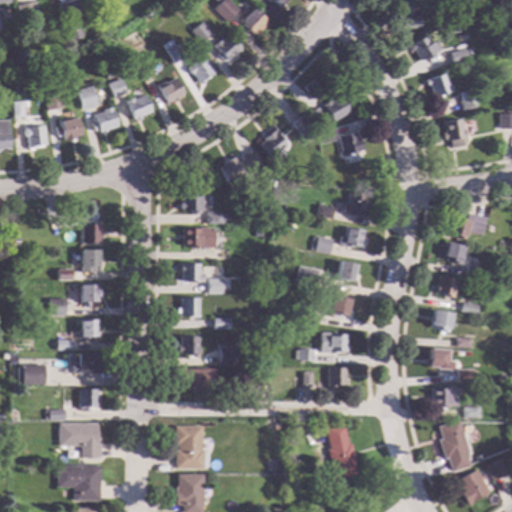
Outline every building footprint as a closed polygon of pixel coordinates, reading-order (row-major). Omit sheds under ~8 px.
[(74,0),(80,21),(62,26),(56,3),(66,0),(74,0)] [(227,0),(236,9),(222,22),(210,9),(219,0),(227,0)] [(283,0),(267,0),(277,8),(283,0)] [(411,0),(411,1),(409,1),(409,12),(418,12),(418,29),(400,28),(400,1),(390,1),(390,0),(411,0)] [(35,18),(17,21),(14,6),(32,2),(35,18)] [(264,21),(250,35),(237,21),(250,8),(264,21)] [(209,34),(197,43),(187,31),(199,21),(209,34)] [(80,38),(68,41),(65,32),(77,29),(80,38)] [(239,48),(233,52),(234,54),(223,62),(220,58),(218,60),(214,55),(215,53),(210,46),(228,33),(239,48)] [(427,42),(429,41),(435,50),(417,62),(410,50),(407,51),(404,46),(423,35),(427,42)] [(171,45),(172,44),(180,58),(171,64),(162,50),(162,49),(160,45),(168,40),(171,45)] [(465,59),(449,64),(446,52),(462,48),(465,59)] [(148,72),(139,77),(130,61),(139,56),(148,72)] [(211,73),(202,78),(203,81),(197,85),(190,74),(188,75),(184,68),(186,67),(185,65),(190,63),(189,61),(196,57),(197,58),(201,56),(211,73)] [(113,77),(105,80),(102,72),(110,69),(113,77)] [(445,83),(447,83),(450,91),(440,95),(441,97),(437,98),(436,96),(430,98),(425,85),(424,86),(421,80),(441,72),(445,83)] [(181,94),(175,97),(176,99),(171,102),(170,100),(164,104),(153,86),(161,82),(162,83),(172,78),(181,94)] [(123,93),(110,98),(104,83),(118,79),(123,93)] [(93,106),(78,110),(73,91),(88,87),(93,106)] [(471,97),(472,97),(474,107),(459,111),(456,92),(469,89),(471,97)] [(60,108),(43,111),(40,93),(57,90),(60,108)] [(148,112),(137,117),(138,119),(133,121),(133,119),(130,120),(122,102),(130,98),(131,99),(141,95),(148,112)] [(346,112),(330,122),(328,119),(323,122),(322,121),(312,127),(304,114),(314,108),(318,114),(322,111),(319,105),(327,100),(328,102),(337,96),(346,112)] [(21,118),(10,118),(9,102),(20,101),(21,118)] [(115,126),(103,130),(103,132),(98,134),(98,132),(95,133),(94,131),(91,132),(88,123),(91,122),(89,116),(100,112),(99,110),(108,107),(115,126)] [(511,129),(495,129),(494,114),(511,114),(511,129)] [(78,136),(73,137),(73,139),(72,139),(72,142),(68,142),(68,140),(61,142),(61,139),(59,140),(58,135),(54,136),(52,127),(55,127),(54,121),(74,117),(78,136)] [(308,129),(298,137),(288,124),(298,117),(308,129)] [(460,129),(461,129),(463,138),(461,139),(463,146),(448,149),(446,141),(443,141),(442,139),(440,140),(439,134),(441,133),(439,122),(458,118),(460,129)] [(36,126),(40,126),(43,145),(36,146),(36,147),(31,148),(31,150),(25,151),(23,137),(21,138),(20,129),(22,129),(22,128),(28,127),(28,125),(36,124),(36,126)] [(333,142),(328,144),(329,148),(324,149),(323,146),(320,146),(315,132),(329,128),(333,142)] [(283,146),(267,159),(256,145),(261,141),(260,139),(271,130),(283,146)] [(358,150),(338,156),(337,152),(338,151),(335,136),(353,131),(358,150)] [(243,176),(238,178),(237,177),(225,183),(216,168),(221,165),(220,163),(232,156),(243,176)] [(268,175),(259,181),(251,170),(260,163),(268,175)] [(198,213),(193,213),(193,215),(188,215),(187,211),(179,211),(179,210),(176,209),(176,203),(179,203),(179,194),(198,194),(198,213)] [(363,211),(355,211),(355,212),(343,212),(341,211),(341,206),(343,204),(345,204),(345,194),(363,194),(363,211)] [(331,208),(329,219),(313,216),(315,205),(331,208)] [(218,215),(225,215),(225,224),(203,224),(203,212),(218,211),(218,215)] [(483,217),(479,235),(463,232),(462,240),(451,237),(452,236),(444,234),(448,217),(463,220),(465,213),(483,217)] [(97,231),(99,231),(99,237),(96,237),(96,244),(78,244),(78,225),(97,225),(97,231)] [(361,230),(356,253),(343,250),(344,246),(336,244),(337,236),(341,237),(343,226),(361,230)] [(210,248),(187,248),(187,246),(179,246),(179,229),(210,228),(210,248)] [(330,240),(327,254),(307,250),(310,236),(330,240)] [(460,246),(458,258),(460,258),(459,265),(447,263),(447,261),(439,259),(442,242),(460,246)] [(226,260),(210,260),(210,249),(226,249),(226,260)] [(95,267),(88,267),(88,269),(87,269),(87,272),(81,272),(81,269),(77,269),(77,251),(96,251),(95,267)] [(355,265),(351,281),(343,280),(342,282),(333,281),(337,261),(355,265)] [(196,274),(200,273),(201,283),(186,283),(186,281),(178,281),(178,264),(196,264),(196,274)] [(317,270),(313,288),(291,283),(295,265),(317,270)] [(480,269),(478,279),(463,276),(464,266),(480,269)] [(70,280),(55,280),(55,269),(70,269),(70,280)] [(454,280),(450,298),(441,296),(442,295),(433,293),(436,276),(454,280)] [(510,278),(509,285),(500,283),(501,276),(510,278)] [(219,294),(205,294),(205,279),(219,279),(219,294)] [(95,302),(87,302),(87,307),(81,307),(81,304),(77,304),(77,301),(75,301),(75,285),(95,285),(95,302)] [(348,300),(344,316),(336,314),(336,317),(334,316),(334,318),(330,317),(331,315),(324,314),(326,306),(327,307),(330,296),(348,300)] [(196,318),(186,318),(186,315),(177,315),(177,313),(175,313),(175,309),(177,309),(178,298),(196,298),(196,318)] [(63,316),(46,316),(46,299),(62,299),(63,316)] [(475,306),(473,315),(457,312),(459,302),(475,306)] [(314,308),(312,324),(297,322),(299,306),(314,308)] [(447,315),(444,333),(435,332),(435,329),(427,328),(428,322),(426,322),(427,316),(429,317),(430,311),(447,315)] [(227,329),(211,329),(210,318),(227,318),(227,329)] [(94,337),(86,337),(86,342),(81,342),(81,339),(75,339),(74,325),(77,325),(77,319),(94,319),(94,337)] [(69,351),(54,351),(54,333),(69,333),(69,351)] [(343,335),(342,352),(334,351),(334,354),(316,353),(317,333),(343,335)] [(195,348),(197,348),(197,354),(195,354),(195,356),(185,356),(185,354),(177,354),(177,352),(175,352),(175,347),(177,347),(177,337),(195,337),(195,348)] [(467,348),(452,348),(452,339),(467,339),(467,348)] [(233,364),(217,365),(216,347),(233,347),(233,364)] [(310,350),(310,361),(294,361),(295,349),(310,350)] [(443,351),(442,362),(447,363),(447,371),(433,370),(433,367),(425,367),(426,349),(443,351)] [(94,372),(86,372),(86,374),(70,374),(70,365),(74,365),(74,354),(94,354),(94,372)] [(42,385),(19,385),(19,365),(42,365),(42,385)] [(342,385),(333,385),(333,387),(324,387),(323,368),(342,368),(342,385)] [(211,377),(205,377),(205,391),(190,391),(190,388),(177,388),(177,369),(211,369),(211,377)] [(262,386),(243,387),(243,370),(262,370),(262,386)] [(308,388),(298,388),(298,372),(308,372),(308,388)] [(469,383),(454,384),(454,374),(469,374),(469,383)] [(445,389),(445,399),(452,399),(452,408),(442,407),(441,411),(437,411),(437,406),(427,406),(427,388),(445,389)] [(94,406),(86,406),(86,412),(80,412),(80,409),(76,409),(76,389),(94,389),(94,406)] [(475,419),(458,419),(458,408),(475,407),(475,419)] [(62,421),(46,421),(46,410),(62,410),(62,416),(62,421)] [(464,452),(461,453),(466,466),(448,472),(443,459),(441,460),(434,440),(438,439),(434,427),(454,421),(464,452)] [(94,437),(97,437),(97,458),(78,458),(78,446),(55,446),(55,423),(94,424),(94,437)] [(344,444),(347,444),(355,475),(331,480),(323,450),(326,449),(321,428),(340,424),(344,444)] [(198,450),(201,450),(201,452),(205,452),(205,467),(200,467),(200,469),(172,469),(172,450),(175,450),(175,444),(171,444),(171,426),(198,426),(198,450)] [(504,473),(489,481),(481,467),(496,459),(504,473)] [(97,501),(71,501),(71,488),(54,488),(54,466),(97,466),(97,501)] [(485,493),(467,503),(468,504),(465,506),(455,490),(457,489),(452,481),(471,470),(485,493)] [(199,511),(179,511),(179,505),(172,505),(172,493),(174,493),(174,475),(199,475),(199,511)]
